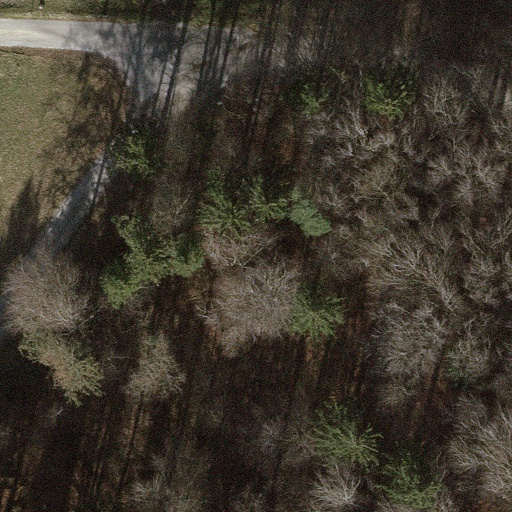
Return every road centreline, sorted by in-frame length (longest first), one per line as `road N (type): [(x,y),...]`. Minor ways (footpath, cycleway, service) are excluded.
road 1 (track): [(239,59),(131,133),(0,347)]
road 2 (track): [(511,99),(473,76),(362,47),(239,59)]
road 3 (track): [(239,59),(0,39)]
